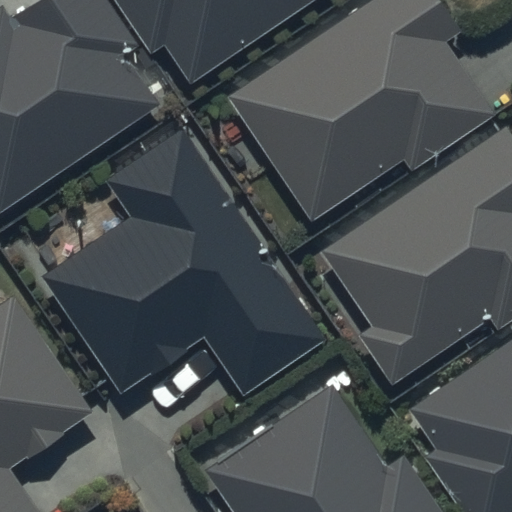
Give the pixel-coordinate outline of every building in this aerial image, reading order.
[(2,7),(0,8),(0,212),(157,106),(124,57),(138,48),(105,0),(38,0),(10,19),(2,7)] [(114,0),(152,55),(165,46),(190,84),(314,0),(114,0)] [(439,0),(369,0),(226,97),(311,221),(404,158),(412,170),(496,113),(447,42),(461,32),(439,0)] [(104,179),(130,218),(43,276),(121,392),(204,336),(244,394),(327,338),(183,125),(104,179)] [(511,133),(506,126),(321,253),(373,327),(359,337),(393,386),(491,318),(497,328),(511,318),(511,133)] [(0,302),(0,511),(40,511),(9,468),(92,410),(12,295),(0,302)] [(511,511),(511,338),(410,409),(438,450),(426,458),(463,511),(511,511)] [(331,382),(204,469),(233,511),(445,511),(405,453),(388,465),(331,382)]
